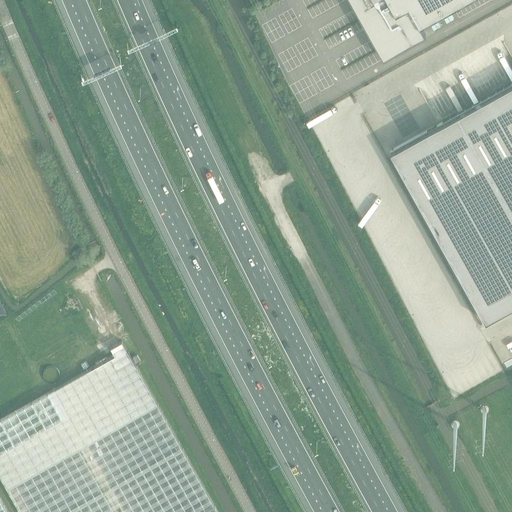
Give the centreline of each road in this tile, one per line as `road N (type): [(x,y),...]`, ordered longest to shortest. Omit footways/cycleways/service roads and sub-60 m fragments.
road 1 (motorway): [(78,0),(174,213),(330,511)]
road 2 (motorway): [(380,511),(259,284),(128,0)]
road 3 (tertiary): [(250,511),(115,258),(0,6)]
